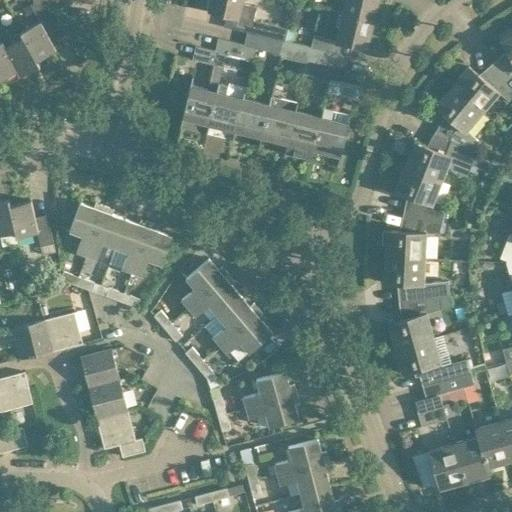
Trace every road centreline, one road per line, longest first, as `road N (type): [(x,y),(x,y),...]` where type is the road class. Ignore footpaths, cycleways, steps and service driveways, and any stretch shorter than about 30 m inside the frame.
road 1 (residential): [(290,261),(353,202),(408,41),(448,0)]
road 2 (residential): [(290,261),(340,347),(403,511)]
road 3 (residential): [(112,147),(222,194),(290,261)]
road 4 (residential): [(0,370),(54,357),(84,439),(80,479)]
road 5 (residential): [(112,147),(136,0)]
